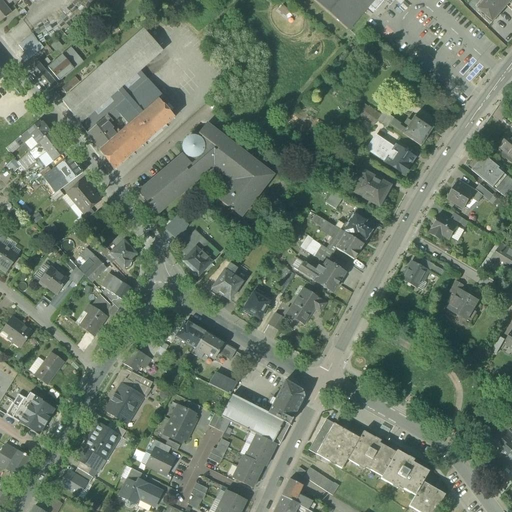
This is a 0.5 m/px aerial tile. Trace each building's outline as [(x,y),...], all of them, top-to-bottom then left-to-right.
[(385,0),(313,0),(348,30),(368,6),(375,12),(385,0)] [(483,0),(477,7),(493,22),(508,7),(511,10),(511,1),(510,0),(487,0),(486,2),(483,0)] [(0,21),(11,13),(4,5),(0,8),(0,21)] [(159,101),(163,98),(139,71),(162,51),(143,30),(62,101),(86,134),(106,117),(111,123),(109,125),(113,130),(111,130),(114,133),(117,130),(118,130),(120,129),(121,130),(119,132),(120,133),(98,150),(114,171),(174,118),(159,101)] [(18,46),(25,54),(38,43),(32,34),(18,46)] [(62,46),(57,41),(51,46),(55,52),(62,46)] [(43,48),(39,43),(31,49),(36,55),(43,48)] [(25,54),(30,60),(36,55),(31,49),(25,54)] [(71,49),(55,62),(66,76),(82,62),(71,49)] [(20,59),(24,64),(30,60),(25,54),(24,56),(20,59)] [(28,69),(38,81),(47,74),(45,71),(38,63),(37,62),(28,69)] [(61,80),(66,76),(55,62),(45,71),(47,74),(56,84),(61,80)] [(56,84),(47,74),(38,81),(48,93),(57,86),(56,84)] [(57,86),(59,88),(65,83),(61,80),(56,84),(57,86)] [(499,105),(505,111),(509,107),(503,101),(499,105)] [(361,110),(378,122),(382,116),(364,104),(361,110)] [(374,127),(378,122),(361,110),(357,115),(374,127)] [(382,116),(378,122),(387,128),(389,125),(393,120),(394,119),(384,112),(382,116)] [(86,134),(98,150),(120,133),(119,132),(121,130),(120,129),(118,130),(117,130),(114,133),(111,130),(113,130),(109,125),(111,123),(106,117),(86,134)] [(389,125),(420,147),(426,138),(425,137),(431,128),(414,117),(411,122),(408,120),(405,124),(408,126),(405,130),(400,126),(400,125),(393,120),(389,125)] [(31,150),(37,157),(46,151),(53,161),(65,152),(50,133),(40,120),(8,146),(13,152),(28,139),(32,144),(34,147),(31,150)] [(202,138),(199,141),(194,147),(198,150),(194,153),(193,151),(188,156),(184,158),(182,156),(176,161),(179,164),(141,196),(156,215),(161,210),(159,207),(214,160),(218,163),(219,164),(216,168),(231,180),(233,177),(235,179),(238,181),(221,203),(228,208),(230,205),(233,206),(230,210),(229,211),(231,212),(231,211),(237,215),(261,184),(264,186),(272,176),(206,125),(198,135),(202,138)] [(500,148),(511,157),(511,133),(500,148)] [(184,152),(188,156),(193,151),(194,153),(198,150),(194,147),(199,141),(196,139),(192,139),(188,140),(185,143),(183,147),(184,152)] [(384,163),(392,152),(376,141),(371,147),(368,152),(384,163)] [(414,158),(396,146),(395,147),(392,152),(384,163),(403,176),(409,167),(414,158)] [(31,150),(28,153),(30,156),(26,160),(23,157),(19,161),(26,170),(39,160),(37,157),(31,150)] [(353,157),(362,163),(367,157),(358,151),(353,157)] [(468,167),(507,199),(511,193),(511,180),(499,170),(500,169),(480,152),(468,167)] [(48,187),(54,194),(59,190),(81,174),(69,157),(49,172),(42,177),(46,182),(60,172),(63,176),(48,187)] [(350,162),(359,168),(362,163),(353,157),(350,162)] [(161,210),(218,163),(214,160),(159,207),(161,210)] [(138,193),(141,196),(179,164),(176,161),(138,193)] [(41,175),(42,177),(49,172),(45,166),(39,172),(41,175)] [(46,182),(48,187),(63,176),(60,172),(46,182)] [(370,202),(378,206),(384,195),(386,196),(391,187),(382,182),(383,181),(371,174),(370,176),(364,172),(361,178),(355,175),(354,177),(350,175),(348,178),(352,180),(350,182),(356,186),(353,192),(361,196),(359,199),(368,204),(370,202)] [(218,201),(221,203),(238,181),(235,179),(218,201)] [(83,214),(90,208),(100,201),(95,195),(96,194),(89,185),(88,186),(83,180),(67,194),(83,214)] [(463,210),(471,199),(475,192),(474,192),(459,182),(448,200),(458,206),(463,210)] [(240,218),(264,186),(261,184),(237,215),(240,218)] [(482,197),(484,198),(488,192),(480,185),(475,191),(482,197)] [(318,199),(335,210),(342,199),(325,189),(318,199)] [(51,197),(54,201),(62,195),(59,190),(54,194),(51,197)] [(475,191),(474,192),(475,192),(471,199),(478,203),(482,197),(475,191)] [(484,198),(488,202),(493,196),(488,192),(484,198)] [(80,216),(84,221),(94,213),(90,208),(83,214),(80,216)] [(354,213),(341,232),(345,234),(354,240),(356,237),(365,242),(372,230),(371,230),(373,226),(366,222),(367,221),(354,213)] [(450,219),(465,228),(468,223),(454,213),(450,219)] [(429,234),(439,240),(442,235),(450,240),(451,238),(457,227),(458,225),(438,214),(436,219),(437,220),(429,234)] [(321,227),(325,222),(315,215),(311,221),(321,227)] [(166,229),(177,240),(185,229),(183,227),(185,224),(177,217),(166,229)] [(331,226),(325,222),(321,227),(320,228),(326,234),(331,226)] [(337,248),(341,242),(336,239),(341,232),(331,226),(326,234),(336,240),(332,246),(337,248)] [(464,232),(457,227),(451,238),(459,242),(464,232)] [(182,243),(184,241),(185,242),(192,236),(185,229),(177,240),(182,243)] [(492,243),(498,246),(505,234),(499,230),(493,240),(492,243)] [(341,232),(336,239),(341,242),(345,234),(341,232)] [(179,249),(187,257),(195,248),(199,252),(201,250),(209,258),(207,260),(210,263),(219,253),(208,243),(206,245),(194,233),(192,236),(185,242),(183,244),(179,249)] [(354,240),(345,234),(341,242),(337,248),(336,249),(337,249),(354,260),(363,246),(354,240)] [(114,242),(118,246),(123,242),(126,244),(128,242),(121,235),(114,242)] [(299,245),(326,263),(327,262),(332,254),(321,246),(322,246),(306,235),(299,245)] [(4,239),(1,244),(17,256),(20,251),(15,247),(17,245),(5,237),(4,239)] [(135,255),(126,244),(123,242),(118,246),(111,254),(110,254),(115,260),(123,269),(124,268),(125,269),(126,269),(129,267),(131,265),(131,263),(130,263),(131,262),(129,261),(135,255)] [(0,265),(7,271),(17,256),(1,244),(0,243),(0,265)] [(333,255),(337,249),(336,249),(337,248),(332,246),(328,243),(322,246),(321,246),(332,254),(333,255)] [(491,261),(511,273),(511,251),(501,245),(491,261)] [(195,276),(197,277),(197,276),(198,276),(211,263),(210,263),(207,260),(209,258),(201,250),(199,252),(195,248),(187,257),(183,262),(192,271),(191,271),(191,274),(195,276)] [(84,275),(91,283),(106,268),(99,261),(94,255),(86,249),(80,255),(87,262),(78,270),(84,275)] [(111,254),(106,249),(101,253),(111,264),(115,260),(110,254),(111,254)] [(286,263),(298,271),(303,263),(291,255),(286,263)] [(426,270),(429,273),(433,267),(421,261),(418,266),(426,270)] [(298,271),(332,293),(344,274),(327,262),(326,263),(319,273),(303,263),(298,271)] [(401,281),(415,289),(416,287),(426,270),(418,266),(411,262),(401,281)] [(34,279),(39,282),(50,268),(44,264),(34,279)] [(222,296),(229,301),(241,284),(239,282),(241,280),(233,275),(237,269),(229,264),(212,289),(222,296)] [(239,266),(237,269),(233,275),(241,280),(247,271),(239,266)] [(46,288),(56,295),(62,287),(65,289),(70,283),(50,267),(50,268),(39,282),(38,283),(46,289),(46,288)] [(444,273),(433,267),(429,273),(441,279),(444,273)] [(71,279),(77,284),(84,275),(78,270),(71,279)] [(426,270),(416,287),(422,290),(426,283),(424,282),(429,273),(426,270)] [(277,292),(282,294),(294,274),(289,272),(277,292)] [(100,286),(106,290),(114,278),(108,274),(100,286)] [(114,278),(106,290),(124,302),(132,290),(114,278)] [(450,293),(455,296),(459,290),(462,286),(456,282),(450,293)] [(219,300),(222,296),(212,289),(209,292),(219,300)] [(293,304),(289,311),(296,315),(294,318),(296,319),(304,325),(314,309),(320,313),(325,304),(302,289),(297,297),(298,298),(294,304),(293,304)] [(118,310),(124,302),(106,290),(102,294),(113,305),(118,310)] [(252,316),(259,320),(262,314),(263,315),(269,306),(268,305),(271,301),(263,296),(264,295),(255,290),(243,310),(244,311),(242,313),(250,318),(252,316)] [(447,310),(461,318),(466,310),(471,313),(478,301),(459,290),(455,296),(447,310)] [(101,296),(92,308),(103,315),(110,306),(101,296)] [(106,317),(103,315),(92,308),(89,305),(84,312),(88,315),(80,327),(93,337),(106,317)] [(107,315),(112,319),(118,310),(113,305),(107,315)] [(292,325),(296,319),(294,318),(287,314),(289,311),(286,309),(281,318),(286,320),(292,325)] [(466,310),(461,318),(466,321),(471,313),(466,310)] [(75,325),(80,327),(88,315),(84,312),(75,325)] [(269,325),(279,331),(286,320),(281,318),(275,314),(269,325)] [(7,339),(20,348),(25,340),(26,341),(32,333),(18,323),(16,326),(9,321),(3,330),(10,335),(9,336),(7,339)] [(191,354),(192,355),(205,334),(188,324),(185,327),(183,326),(175,338),(194,349),(191,354)] [(213,360),(217,353),(223,344),(205,334),(192,355),(193,355),(196,358),(196,357),(204,362),(207,356),(213,360)] [(491,350),(497,354),(505,340),(500,336),(491,350)] [(235,352),(223,344),(217,353),(230,361),(235,352)] [(154,357),(164,363),(169,353),(160,347),(154,357)] [(122,364),(136,372),(140,366),(146,369),(151,360),(131,348),(122,364)] [(62,363),(51,354),(44,363),(35,376),(47,384),(62,363)] [(28,371),(35,376),(44,363),(40,360),(36,364),(34,363),(28,371)] [(134,382),(140,385),(140,384),(143,379),(131,373),(127,380),(126,380),(133,384),(134,382)] [(236,385),(215,374),(208,385),(230,395),(236,385)] [(143,398),(145,400),(151,390),(140,384),(140,385),(134,382),(133,384),(126,380),(127,380),(125,379),(122,384),(143,397),(143,398)] [(289,425),(289,424),(290,424),(294,416),(303,397),(304,397),(302,391),(285,381),(276,398),(273,396),(269,404),(272,406),(268,414),(289,425)] [(115,415),(124,421),(128,414),(132,416),(133,415),(139,406),(138,406),(143,398),(143,397),(122,384),(115,395),(114,394),(110,401),(111,401),(105,412),(113,417),(115,415)] [(50,396),(56,400),(60,395),(51,389),(47,394),(50,396)] [(24,398),(11,419),(38,435),(44,426),(49,419),(48,419),(54,410),(41,402),(42,401),(29,393),(26,399),(24,398)] [(5,415),(11,419),(24,398),(18,395),(5,415)] [(278,446),(279,446),(289,425),(268,414),(232,396),(221,418),(225,420),(256,435),(276,445),(278,446)] [(185,407),(197,413),(200,407),(188,402),(185,407)] [(172,417),(171,421),(189,430),(192,424),(193,424),(196,420),(193,419),(195,415),(178,406),(176,410),(173,411),(171,415),(172,417)] [(115,415),(113,417),(126,425),(132,416),(128,414),(124,421),(115,415)] [(208,426),(214,429),(219,417),(214,414),(208,426)] [(221,418),(219,417),(214,429),(219,431),(225,420),(221,418)] [(374,438),(363,432),(359,439),(326,420),(308,450),(341,469),(347,460),(358,466),(358,467),(364,470),(365,468),(381,477),(395,453),(379,444),(381,441),(375,438),(374,438)] [(186,436),(189,430),(171,421),(169,424),(166,425),(164,429),(165,432),(164,435),(180,443),(182,439),(185,441),(187,437),(186,436)] [(504,421),(498,427),(511,439),(511,433),(508,430),(511,427),(504,421)] [(116,436),(121,439),(125,432),(110,422),(106,429),(116,435),(116,436)] [(93,436),(85,447),(85,448),(105,460),(113,446),(110,445),(116,436),(116,435),(106,429),(97,424),(96,423),(91,430),(93,431),(91,435),(93,436)] [(510,464),(511,466),(511,439),(498,427),(491,435),(495,439),(493,442),(503,451),(501,453),(511,462),(510,464)] [(256,435),(250,446),(270,456),(276,445),(256,435)] [(167,456),(170,448),(165,446),(154,440),(150,449),(154,450),(167,456)] [(168,440),(165,446),(170,448),(177,452),(179,446),(168,440)] [(0,452),(0,467),(5,471),(17,452),(5,445),(0,452)] [(97,473),(105,460),(85,448),(85,447),(84,446),(75,460),(81,463),(91,469),(96,473),(97,473)] [(265,467),(270,456),(250,446),(245,457),(263,466),(265,467)] [(213,448),(210,454),(222,459),(225,454),(213,448)] [(146,466),(166,476),(170,467),(173,466),(174,464),(173,461),(174,460),(167,456),(154,450),(146,466)] [(408,458),(396,451),(395,453),(381,477),(380,479),(391,485),(391,486),(397,489),(399,487),(415,496),(422,482),(428,473),(412,463),(414,460),(408,457),(408,458)] [(31,460),(17,452),(5,471),(19,479),(31,460)] [(219,465),(222,459),(210,454),(208,459),(219,465)] [(258,477),(263,466),(245,457),(243,456),(238,467),(258,477)] [(77,468),(87,475),(91,469),(81,463),(77,468)] [(252,489),(258,477),(238,467),(232,479),(252,489)] [(77,468),(73,475),(86,483),(88,485),(93,478),(87,475),(77,468)] [(305,472),(299,468),(296,472),(302,477),(305,472)] [(333,484),(309,468),(303,477),(327,493),(333,484)] [(96,473),(91,469),(87,475),(93,478),(96,473)] [(128,481),(137,485),(138,482),(143,484),(147,477),(131,469),(126,480),(127,481),(128,481)] [(78,496),(86,483),(73,475),(68,472),(60,485),(78,496)] [(281,496),(294,502),(297,496),(302,486),(289,480),(281,496)] [(120,496),(126,499),(135,504),(137,500),(138,500),(139,499),(153,506),(160,492),(152,488),(153,487),(148,484),(147,486),(143,484),(138,482),(137,485),(128,481),(127,481),(120,496)] [(434,511),(444,495),(422,482),(415,496),(409,506),(418,511),(434,511)] [(333,484),(327,493),(332,496),(339,486),(334,483),(333,484)] [(196,484),(193,489),(205,495),(207,489),(196,484)] [(221,487),(215,500),(220,503),(226,491),(227,489),(221,487)] [(206,495),(205,495),(193,489),(190,494),(203,501),(206,495)] [(226,491),(220,503),(239,511),(240,511),(246,501),(226,491)] [(0,511),(8,498),(0,492),(0,511)] [(294,511),(296,509),(298,505),(298,504),(294,502),(281,496),(273,511),(294,511)] [(312,503),(297,496),(294,502),(298,504),(298,505),(308,510),(312,503)] [(57,511),(62,504),(53,499),(46,511),(47,511),(57,511)] [(215,500),(209,511),(211,511),(215,511),(220,503),(215,500)] [(239,511),(220,503),(215,511),(239,511)]
